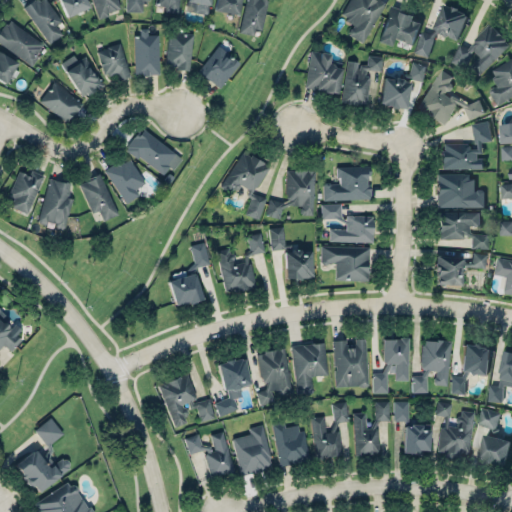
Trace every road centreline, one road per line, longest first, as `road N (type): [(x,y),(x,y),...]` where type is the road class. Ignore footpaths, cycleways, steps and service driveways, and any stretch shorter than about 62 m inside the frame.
road 1 (residential): [(116,368),(181,340),(323,306),(511,316)]
road 2 (tertiary): [(0,245),(96,332),(144,431),(162,511)]
road 3 (residential): [(234,511),(393,486),(511,500)]
road 4 (residential): [(398,304),(401,145),(298,127)]
road 5 (residential): [(72,152),(86,148),(120,109),(182,111)]
